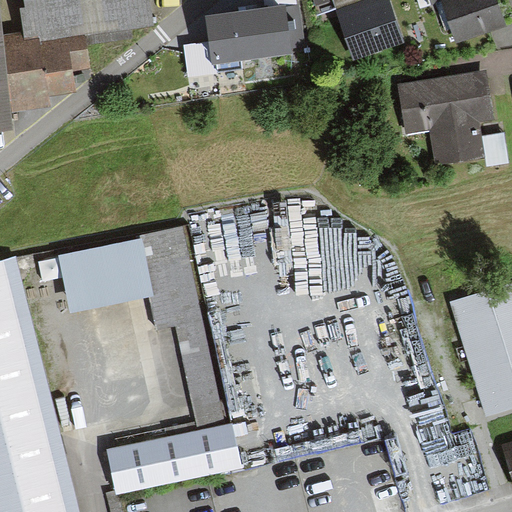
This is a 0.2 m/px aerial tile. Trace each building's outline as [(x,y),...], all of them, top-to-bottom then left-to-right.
[(144,0),(22,0),(26,34),(27,42),(84,36),(148,23),(144,0)] [(357,50),(398,35),(385,0),(374,0),(343,12),(357,50)] [(460,37),(506,20),(498,0),(447,0),(451,10),(460,37)] [(296,53),(289,4),(211,15),(218,64),(296,53)] [(2,36),(0,13),(0,131),(11,131),(10,110),(2,36)] [(26,34),(2,36),(10,110),(48,106),(47,96),(73,93),(71,71),(87,69),(84,36),(27,42),(26,34)] [(483,70),(402,84),(410,132),(439,127),(443,154),(482,147),(477,118),(491,116),(483,70)] [(182,229),(64,254),(74,301),(151,285),(159,322),(178,318),(202,429),(224,425),(182,229)] [(80,511),(16,257),(0,261),(0,511),(80,511)] [(511,285),(453,304),(487,414),(511,406),(511,285)] [(224,425),(202,429),(111,448),(119,488),(239,463),(231,423),(224,425)] [(511,426),(498,431),(510,468),(511,467),(511,426)]
